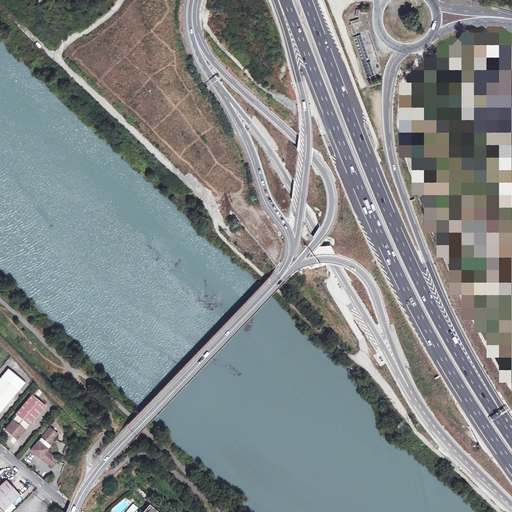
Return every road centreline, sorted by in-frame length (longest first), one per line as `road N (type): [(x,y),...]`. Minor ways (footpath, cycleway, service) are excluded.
road 1 (motorway): [(285,4),(415,308),(511,463)]
road 2 (motorway): [(488,406),(395,233),(306,0)]
road 3 (motorway): [(488,406),(394,171),(386,100),(407,50)]
road 4 (motorway): [(222,92),(275,158),(407,384)]
road 5 (secondary): [(280,278),(102,465),(73,511)]
road 6 (secondary): [(294,264),(330,212),(325,175),(219,69),(193,30)]
road 7 (motorway): [(285,4),(307,140),(293,246)]
road 8 (unknown): [(134,0),(206,128),(202,156),(188,170),(172,171)]
road 9 (track): [(365,363),(420,436),(500,511)]
road 10 (motorway): [(294,264),(335,259),(363,274),(407,384)]
road 11 (secondary): [(222,92),(293,246)]
road 12 (motorway): [(407,384),(443,436),(511,504)]
